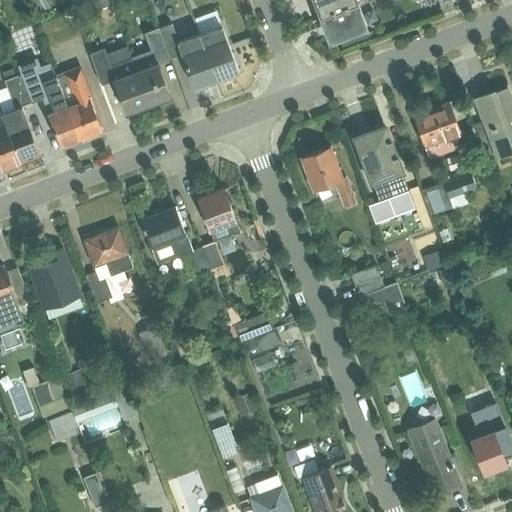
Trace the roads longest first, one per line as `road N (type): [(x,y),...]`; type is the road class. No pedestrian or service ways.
road 1 (residential): [(393,511),(247,113)]
road 2 (residential): [(0,208),(247,113)]
road 3 (residential): [(299,94),(511,15)]
